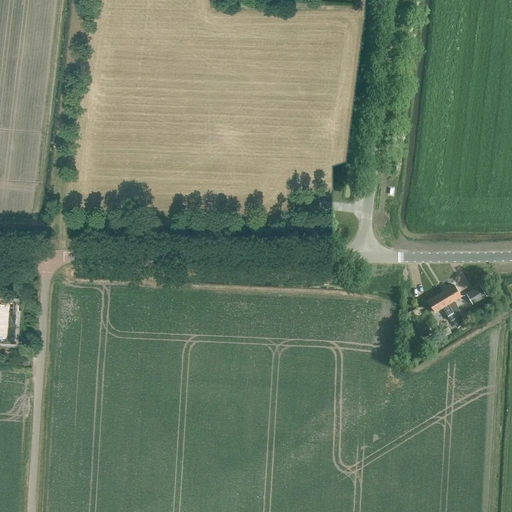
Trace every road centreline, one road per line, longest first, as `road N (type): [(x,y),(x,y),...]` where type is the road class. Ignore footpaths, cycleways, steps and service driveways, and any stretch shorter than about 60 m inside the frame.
road 1 (tertiary): [(363,255),(47,256)]
road 2 (tertiary): [(363,255),(391,0)]
road 3 (unclassified): [(31,511),(47,256)]
road 4 (tertiary): [(363,255),(511,253)]
